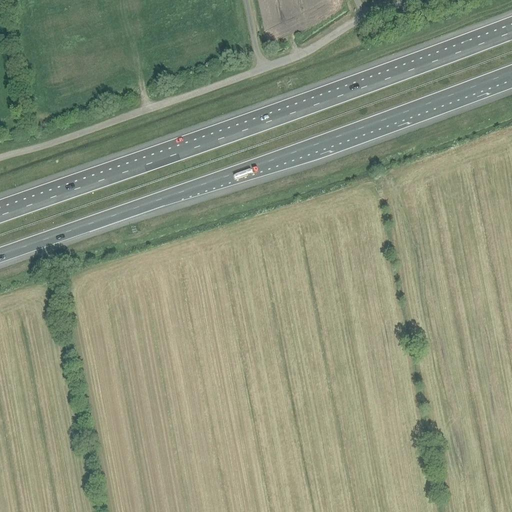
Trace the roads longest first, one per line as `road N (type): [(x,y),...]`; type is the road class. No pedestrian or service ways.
road 1 (motorway): [(511,31),(0,216)]
road 2 (motorway): [(0,254),(511,71)]
road 3 (unclassified): [(0,156),(205,87),(420,0)]
